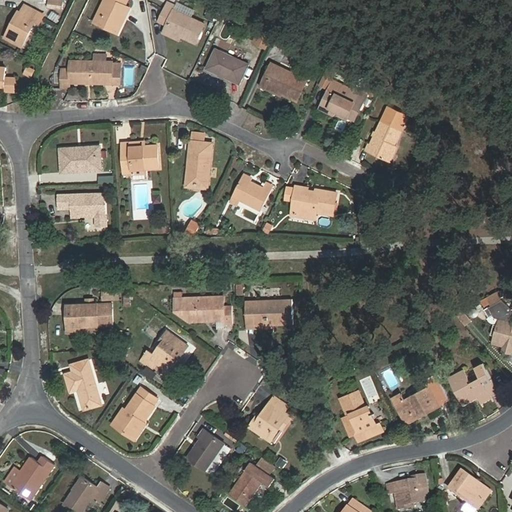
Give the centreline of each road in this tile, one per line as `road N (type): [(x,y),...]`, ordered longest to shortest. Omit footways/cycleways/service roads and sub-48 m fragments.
road 1 (residential): [(23,392),(37,358),(22,125)]
road 2 (residential): [(22,125),(183,106),(271,146)]
road 3 (residential): [(302,511),(359,464),(426,452),(511,412)]
road 4 (residential): [(23,392),(143,477)]
road 5 (residential): [(143,477),(228,372)]
